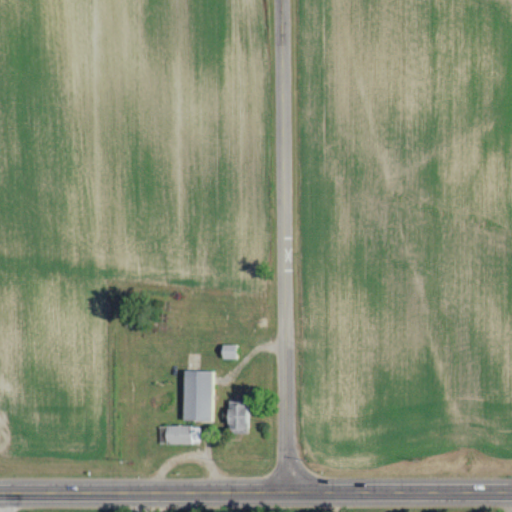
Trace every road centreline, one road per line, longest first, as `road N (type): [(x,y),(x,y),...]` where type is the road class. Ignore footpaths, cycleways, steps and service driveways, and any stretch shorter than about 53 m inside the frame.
road 1 (primary): [(0,492),(511,495)]
road 2 (residential): [(289,491),(282,0)]
